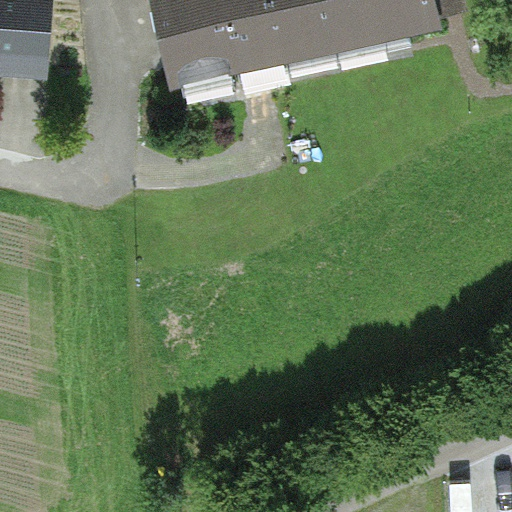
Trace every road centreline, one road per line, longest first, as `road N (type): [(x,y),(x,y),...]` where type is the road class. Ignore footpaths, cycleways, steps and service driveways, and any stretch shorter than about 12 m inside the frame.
road 1 (residential): [(0,169),(73,187),(121,139),(105,0)]
road 2 (residential): [(340,511),(511,440)]
